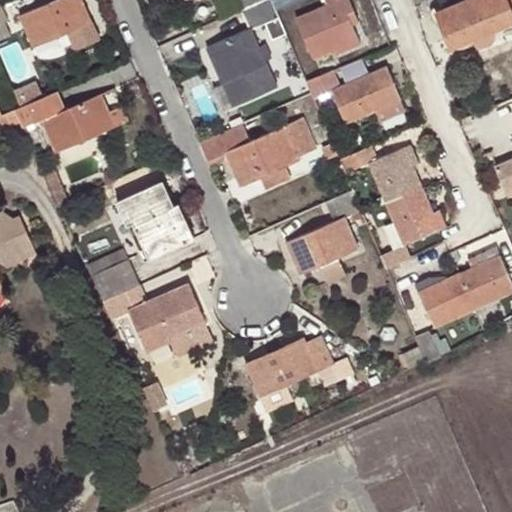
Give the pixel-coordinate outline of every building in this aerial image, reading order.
[(32,49),(92,23),(81,0),(58,0),(18,17),(32,49)] [(271,0),(268,0),(242,12),(250,30),(206,49),(221,85),(232,80),(238,96),(256,88),(250,73),(268,66),(266,62),(273,60),(266,44),(260,48),(253,32),(280,21),(276,11),(271,0)] [(237,0),(242,12),(268,0),(237,0)] [(271,0),(276,11),(302,0),(271,0)] [(347,14),(354,11),(349,0),(324,0),(327,6),(298,19),(314,59),(333,51),(358,41),(352,26),(347,14)] [(450,49),(511,23),(511,9),(508,0),(465,0),(436,12),(450,49)] [(10,23),(1,2),(0,2),(0,26),(5,24),(10,23)] [(359,24),(354,11),(347,14),(352,26),(359,24)] [(5,24),(0,26),(0,42),(11,38),(5,24)] [(358,41),(333,51),(336,57),(361,47),(358,41)] [(343,81),(370,71),(365,58),(339,69),(343,81)] [(346,124),(399,102),(385,69),(337,89),(331,74),(308,84),(312,95),(315,100),(333,92),(346,124)] [(16,88),(22,102),(44,93),(38,79),(16,88)] [(16,110),(24,129),(42,122),(55,152),(115,127),(101,97),(51,118),(43,99),(16,110)] [(200,145),(207,162),(225,154),(239,186),(260,177),(266,189),(291,179),(286,166),(300,160),(299,156),(314,150),(303,121),(251,142),(243,125),(200,145)] [(326,161),(338,156),(333,144),(320,149),(326,161)] [(370,160),(387,202),(420,188),(410,165),(418,162),(410,144),(370,160)] [(345,170),(370,160),(364,146),(338,156),(345,170)] [(511,163),(497,170),(507,194),(511,192),(511,163)] [(59,182),(51,186),(60,206),(68,203),(59,182)] [(150,258),(184,243),(169,208),(173,206),(162,182),(124,200),(135,224),(150,258)] [(420,188),(387,202),(405,244),(439,230),(445,227),(437,211),(430,214),(420,188)] [(354,192),(326,204),(335,223),(287,242),(300,275),(321,266),(339,258),(359,250),(346,218),(362,212),(354,192)] [(128,227),(135,224),(124,200),(118,202),(128,227)] [(169,208),(184,243),(194,239),(180,204),(173,206),(169,208)] [(0,287),(2,285),(0,281),(0,261),(9,267),(15,256),(33,248),(19,215),(12,217),(3,211),(0,212),(0,287)] [(405,244),(381,255),(385,267),(410,256),(405,244)] [(460,274),(476,310),(511,293),(511,282),(497,246),(481,253),(485,262),(460,274)] [(15,256),(9,267),(37,256),(33,248),(15,256)] [(103,301),(140,285),(125,250),(87,266),(103,301)] [(339,258),(321,266),(329,284),(348,277),(339,258)] [(435,329),(476,310),(460,274),(434,285),(430,277),(415,284),(435,329)] [(103,301),(113,321),(130,313),(148,351),(169,343),(167,337),(187,329),(204,322),(188,284),(148,303),(140,285),(103,301)] [(196,350),(187,329),(167,337),(169,343),(176,358),(196,350)] [(415,337),(426,364),(441,358),(430,332),(415,337)] [(260,396),(332,365),(320,338),(306,343),(303,339),(246,363),(260,396)] [(146,386),(156,408),(170,402),(160,380),(146,386)]
